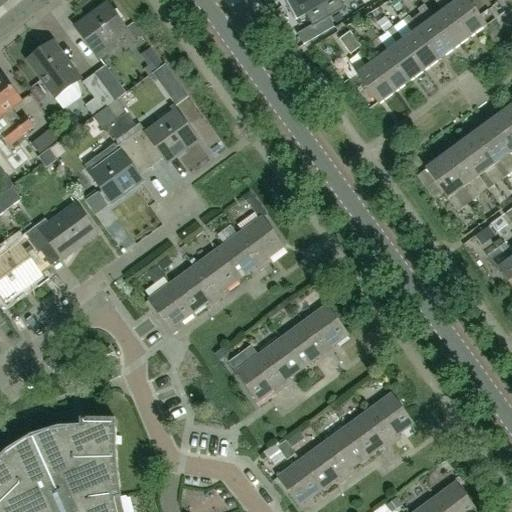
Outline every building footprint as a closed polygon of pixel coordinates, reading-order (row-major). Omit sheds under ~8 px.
[(284,0),(297,20),(307,14),(315,27),(329,18),(330,18),(318,0),(284,0)] [(318,0),(330,18),(344,9),(338,0),(318,0)] [(396,0),(395,0),(391,3),(397,11),(402,7),(396,0)] [(432,0),(441,12),(433,18),(432,19),(455,50),(470,39),(447,7),(448,7),(443,0),(432,0)] [(465,0),(443,0),(448,7),(447,7),(470,39),(486,27),(465,0)] [(130,36),(107,4),(74,28),(99,63),(119,48),(117,45),(130,36)] [(426,23),(418,29),(417,30),(440,61),(455,50),(432,19),(433,18),(424,6),(417,10),(426,23)] [(377,23),(385,34),(393,28),(385,17),(377,23)] [(417,30),(418,29),(409,17),(402,22),(411,34),(403,40),(402,41),(425,72),(440,61),(417,30)] [(335,28),(329,18),(315,27),(321,36),(335,28)] [(396,45),(388,51),(387,52),(410,83),(425,72),(402,41),(403,40),(394,29),(387,33),(396,45)] [(338,40),(350,56),(362,48),(350,32),(338,40)] [(387,52),(388,51),(379,39),(375,34),(368,39),(381,56),(372,63),(395,94),(410,83),(387,52)] [(81,98),(78,82),(80,80),(53,43),(27,61),(55,99),(63,111),(81,98)] [(357,55),(366,67),(356,74),(379,105),(395,94),(372,63),(363,50),(357,55)] [(159,58),(148,66),(144,69),(149,76),(164,65),(159,58)] [(106,67),(95,74),(115,102),(126,94),(106,67)] [(152,77),(159,98),(175,92),(167,72),(152,77)] [(115,102),(95,74),(83,84),(95,100),(86,107),(94,118),(115,102)] [(2,76),(0,77),(0,115),(10,128),(16,124),(25,134),(22,137),(28,145),(40,136),(33,128),(25,117),(19,121),(11,110),(22,102),(2,76)] [(511,107),(502,114),(511,127),(511,107)] [(167,164),(198,142),(176,113),(146,135),(142,130),(130,139),(144,159),(156,150),(167,164)] [(511,127),(502,114),(487,126),(510,156),(511,159),(511,127)] [(10,128),(0,115),(0,134),(9,146),(22,137),(25,134),(16,124),(10,128)] [(126,115),(117,122),(126,134),(136,127),(126,115)] [(117,122),(107,129),(117,141),(126,134),(117,122)] [(510,156),(487,126),(472,137),(495,167),(504,180),(510,175),(501,163),(510,156)] [(472,137),(457,148),(479,178),(489,191),(495,186),(486,174),(495,167),(472,137)] [(39,156),(49,148),(41,138),(31,146),(39,156)] [(121,146),(117,149),(115,145),(85,167),(112,204),(142,183),(131,168),(144,159),(130,139),(121,146)] [(457,148),(442,159),(464,189),(474,202),(481,197),(472,184),(479,178),(457,148)] [(464,189),(442,159),(426,170),(458,213),(466,208),(457,195),(464,189)] [(0,193),(1,195),(12,188),(14,186),(0,167),(0,193)] [(12,188),(1,195),(0,196),(0,197),(9,210),(21,201),(12,188)] [(249,204),(259,218),(266,213),(250,192),(242,198),(247,205),(249,204)] [(0,215),(9,210),(0,197),(0,215)] [(45,221),(27,234),(41,254),(52,246),(62,260),(97,234),(76,205),(49,225),(45,221)] [(239,234),(263,268),(271,262),(269,258),(284,247),(262,217),(239,234)] [(507,225),(501,217),(490,225),(496,233),(507,225)] [(489,226),(474,237),(482,247),(496,237),(489,226)] [(7,249),(10,253),(0,261),(0,293),(6,302),(42,275),(31,261),(41,254),(27,234),(7,249)] [(239,234),(216,251),(238,281),(253,269),(256,273),(263,268),(239,234)] [(511,253),(505,243),(498,248),(508,262),(500,269),(511,285),(511,253)] [(216,251),(193,268),(218,301),(225,296),(222,292),(238,281),(216,251)] [(163,272),(174,265),(169,258),(158,265),(163,272)] [(157,267),(147,274),(155,285),(164,278),(157,267)] [(218,301),(193,268),(171,284),(192,313),(207,303),(210,307),(218,301)] [(192,313),(171,284),(148,301),(172,334),(180,328),(177,325),(192,313)] [(304,323),(328,356),(336,350),(333,346),(348,335),(327,306),(304,323)] [(304,323),(281,340),(302,369),(318,358),(321,361),(328,356),(304,323)] [(281,340),(258,356),(282,389),(289,384),(287,380),(302,369),(281,340)] [(223,349),(214,355),(219,361),(228,355),(223,349)] [(282,389),(258,356),(235,373),(257,402),(271,391),(274,395),(282,389)] [(391,395),(369,412),(393,445),(400,439),(398,436),(413,425),(391,395)] [(344,414),(339,406),(334,410),(339,418),(344,414)] [(393,445),(369,412),(346,428),(367,458),(383,447),(385,450),(393,445)] [(116,511),(115,501),(121,499),(117,472),(116,449),(116,421),(80,421),(80,427),(73,428),(58,429),(31,437),(6,452),(0,458),(0,511),(116,511)] [(367,458),(346,428),(323,445),(347,478),(355,473),(352,469),(367,458)] [(298,445),(292,437),(287,441),(292,449),(298,445)] [(282,455),(290,449),(285,442),(277,448),(282,455)] [(323,445),(300,461),(322,491),(337,480),(339,484),(347,478),(323,445)] [(322,491),(300,461),(277,478),(302,511),(309,506),(306,502),(322,491)] [(454,471),(447,461),(439,466),(447,477),(454,471)] [(477,511),(456,483),(433,501),(441,511),(477,511)] [(388,511),(395,511),(402,507),(396,500),(385,507),(388,511)] [(441,511),(433,501),(417,511),(441,511)]
